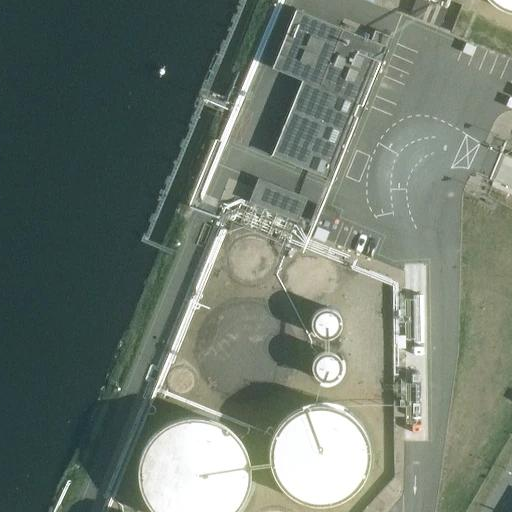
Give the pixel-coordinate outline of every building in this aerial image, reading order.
[(440,26),(447,9),(424,0),(415,0),(410,14),(440,26)] [(511,0),(488,0),(492,3),(496,6),(501,9),(506,11),(511,12),(511,0)] [(334,180),(391,38),(375,32),(371,41),(296,10),(273,68),(302,80),(273,155),(334,180)] [(221,159),(225,150),(217,147),(214,156),(221,159)] [(296,218),(304,199),(260,181),(252,200),(296,218)] [(330,232),(334,220),(316,213),(311,224),(330,232)] [(465,309),(465,298),(456,298),(456,309),(459,309),(465,309)] [(316,311),(315,312),(313,313),(312,315),(311,317),(311,319),(310,322),(310,324),(310,326),(311,328),(312,329),(313,331),(313,332),(315,334),(317,336),(318,337),(320,337),(322,338),(325,339),(327,339),(329,338),(331,338),(333,337),(334,337),(335,336),(337,334),(338,333),(339,331),(340,330),(341,328),(341,326),(342,324),(342,321),(341,319),(341,318),(340,316),(339,315),(338,313),(338,312),(336,311),(334,309),(331,308),(328,307),(325,307),(323,307),(320,308),(319,309),(316,311)] [(337,355),(336,354),(333,353),(330,351),(328,351),(326,351),(324,351),(322,352),(320,352),(318,353),(316,355),(315,356),(313,358),(312,360),(311,363),(311,365),(311,366),(311,368),(311,370),(312,372),(313,373),(313,374),(314,376),(317,378),(318,379),(320,380),(322,381),(324,381),(325,382),(327,382),(329,381),(331,381),(333,380),(335,379),(336,378),(338,377),(339,375),(340,373),(341,372),(341,370),(342,368),(342,367),(341,364),(341,362),(340,360),(339,358),(338,357),(337,355)] [(194,380),(193,378),(193,377),(191,374),(190,373),(188,371),(187,370),(184,369),(182,369),(179,369),(177,370),(175,371),(173,372),(172,373),(171,374),(170,376),(169,378),(169,380),(169,381),(169,382),(169,384),(169,385),(170,387),(171,388),(172,390),(173,391),(176,393),(178,394),(181,394),(184,394),(186,393),(188,392),(190,390),(191,389),(192,388),(192,387),(193,385),(193,384),(194,383),(194,380)] [(288,415),(285,417),(283,418),(281,421),(278,425),(276,428),(274,431),(272,434),(272,436),(270,441),(269,445),(269,448),(268,454),(268,457),(269,459),(269,462),(269,464),(270,468),(271,471),(273,474),(274,478),(277,482),(278,484),(280,487),(283,489),(284,491),(286,493),(289,495),(292,497),(294,498),(297,500),(300,501),(304,502),(309,504),(312,504),(316,505),(320,505),(323,505),(328,504),(334,502),(337,501),(340,500),(345,497),(348,495),(351,493),(353,491),(355,490),(357,487),(358,486),(360,483),(361,481),(363,478),(364,477),(366,473),(367,470),(368,465),(369,461),(369,458),(369,454),(369,449),(369,445),(368,442),(367,440),(366,437),(365,433),(363,430),(361,427),(359,424),(356,420),(353,417),(349,414),(346,412),(343,410),(340,408),(335,406),(332,405),(328,405),(325,404),(321,404),(317,404),(312,404),(307,405),(303,406),(300,407),(297,409),(293,411),(290,413),(288,415)] [(140,456),(139,460),(138,463),(138,466),(137,471),(138,475),(138,477),(138,478),(138,482),(139,486),(140,488),(140,489),(141,493),(143,496),(144,498),(145,501),(147,505),(151,509),(153,511),(233,511),(237,508),(239,505),(240,504),(243,499),(245,494),(246,492),(247,489),(248,485),(249,481),(249,480),(250,476),(250,470),(249,466),(249,463),(248,461),(247,457),(247,455),(246,453),(245,450),(243,447),(241,443),(240,442),(237,437),(234,434),(232,432),(229,429),(224,426),(221,424),(216,421),(213,420),(207,418),(201,417),(196,417),(190,417),(185,417),(181,418),(175,419),(172,421),(167,423),(162,426),(159,429),(155,432),(151,436),(147,441),(146,443),(144,446),(143,449),(141,453),(140,454),(140,456)]
